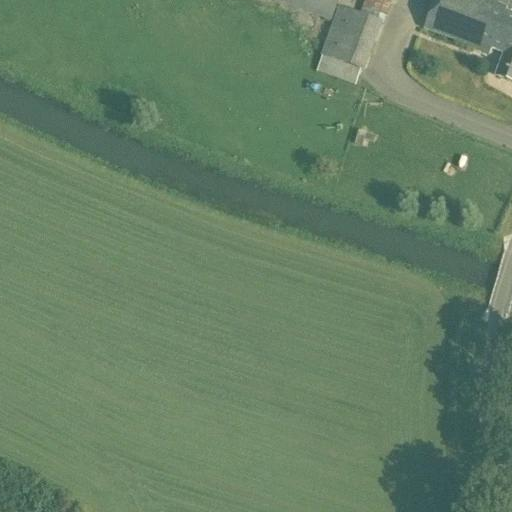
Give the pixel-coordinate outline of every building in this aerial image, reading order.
[(198,0),(191,20),(266,48),(278,15),(237,0),(198,0)] [(275,0),(331,21),(339,0),(275,0)] [(385,25),(392,4),(380,0),(365,0),(360,15),(383,25),(385,25)] [(435,0),(424,30),(490,56),(492,51),(505,56),(497,77),(511,83),(511,14),(507,13),(511,0),(435,0)] [(355,87),(360,72),(322,58),(317,73),(355,87)] [(262,66),(251,96),(276,104),(286,74),(262,66)]
